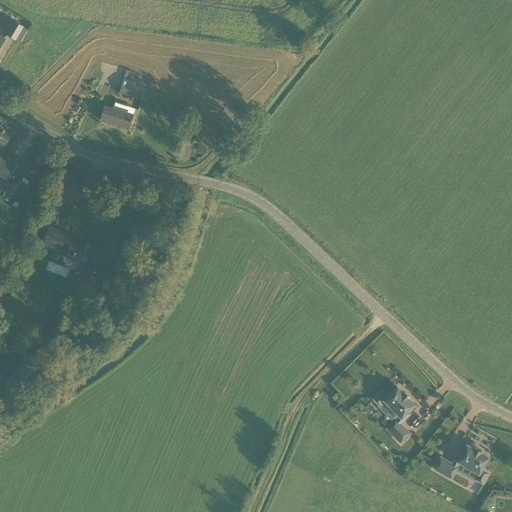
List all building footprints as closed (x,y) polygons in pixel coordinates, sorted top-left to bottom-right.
[(14,22),(6,35),(15,40),(20,42),(23,37),(25,34),(24,34),(27,29),(23,27),(14,22)] [(123,80),(119,93),(120,93),(142,100),(146,87),(141,85),(142,80),(133,78),(132,82),(123,80)] [(115,103),(113,109),(105,106),(100,121),(128,130),(135,109),(115,103)] [(0,125),(0,145),(4,147),(12,133),(0,125)] [(3,159),(0,164),(0,175),(6,178),(13,165),(3,159)] [(10,200),(19,185),(13,181),(4,196),(10,200)] [(65,255),(83,262),(79,274),(92,278),(96,267),(91,265),(98,249),(79,242),(80,239),(49,227),(43,242),(66,251),(65,255)] [(382,391),(373,399),(380,406),(384,401),(400,417),(396,420),(396,419),(387,429),(401,443),(410,434),(400,424),(401,423),(400,422),(402,419),(403,421),(410,414),(408,412),(415,405),(409,398),(410,397),(408,396),(407,397),(405,395),(406,394),(405,392),(404,393),(397,387),(387,397),(382,391)] [(336,401),(340,397),(336,393),(332,397),(336,401)] [(434,469),(451,479),(458,467),(457,467),(459,463),(478,474),(475,479),(483,484),(489,474),(482,470),(489,457),(481,453),(481,452),(480,452),(475,450),(476,449),(475,449),(474,449),(467,445),(462,454),(459,452),(455,460),(456,461),(454,464),(453,463),(452,464),(440,457),(434,469)]
